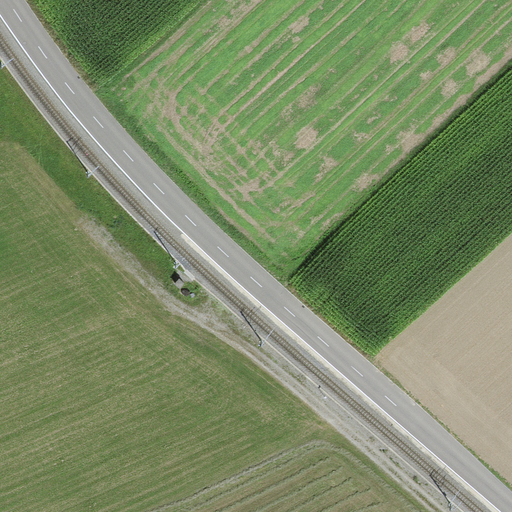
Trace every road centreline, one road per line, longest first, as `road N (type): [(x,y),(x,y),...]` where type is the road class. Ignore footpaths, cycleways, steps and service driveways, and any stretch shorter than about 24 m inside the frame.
road 1 (tertiary): [(7,0),(93,116),(176,205),(511,504)]
road 2 (track): [(176,205),(144,249),(144,271),(172,301),(250,349),(437,511)]
